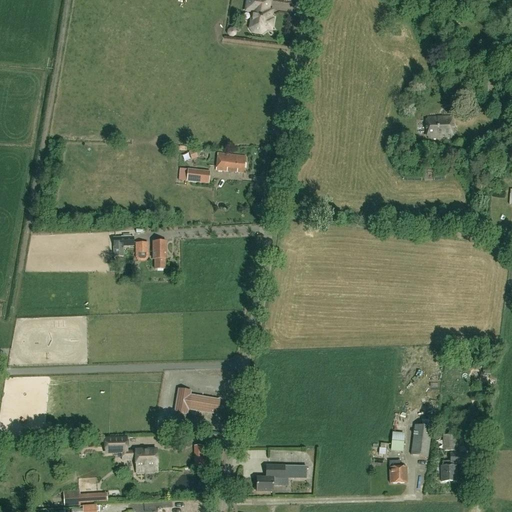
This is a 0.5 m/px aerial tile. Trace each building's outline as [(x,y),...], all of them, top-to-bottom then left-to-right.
[(271,15),(268,11),(270,0),(269,0),(247,0),(246,11),(253,12),(250,29),(254,33),(261,34),(265,31),(265,29),(271,30),(273,20),(271,20),(271,15)] [(427,118),(428,138),(454,137),(453,117),(427,118)] [(243,174),(245,157),(218,154),(216,171),(243,174)] [(210,172),(202,171),(187,170),(186,182),(208,184),(210,172)] [(124,257),(123,247),(134,247),(133,238),(115,238),(116,257),(124,257)] [(165,260),(166,260),(166,242),(153,242),(153,260),(154,260),(154,270),(165,270),(165,260)] [(135,254),(148,254),(148,243),(135,243),(135,254)] [(217,414),(220,400),(190,395),(191,391),(179,389),(175,411),(187,413),(188,409),(217,414)] [(428,458),(432,428),(415,426),(411,456),(428,458)] [(475,434),(466,434),(466,447),(475,447),(475,434)] [(457,451),(457,435),(443,435),(442,451),(457,451)] [(404,440),(392,438),(391,445),(403,447),(404,440)] [(137,474),(157,473),(156,452),(127,453),(126,440),(105,441),(106,455),(122,454),(122,457),(127,457),(127,461),(136,461),(137,474)] [(379,457),(387,456),(387,445),(378,446),(379,457)] [(450,461),(442,462),(442,466),(441,466),(441,482),(456,482),(456,465),(455,465),(455,463),(462,463),(461,454),(450,454),(450,461)] [(390,484),(407,483),(406,467),(401,467),(401,461),(389,462),(390,484)] [(266,467),(266,478),(256,477),(256,491),(273,492),(273,485),(280,485),(281,479),(306,479),(306,468),(266,467)] [(106,502),(106,498),(106,493),(79,495),(73,495),(74,504),(80,504),(106,502)]
